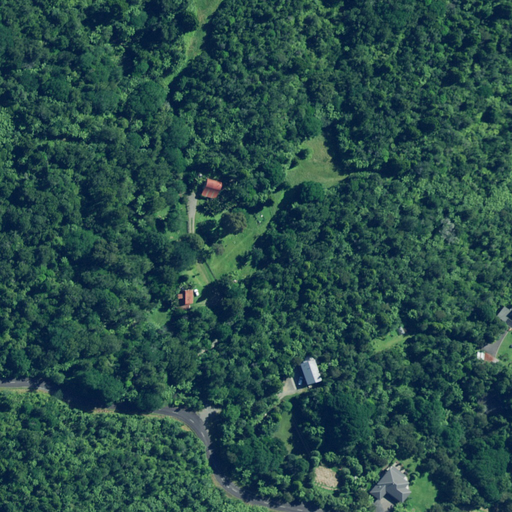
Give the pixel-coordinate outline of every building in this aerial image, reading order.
[(224,183),(211,178),(204,195),(217,200),(224,183)] [(189,294),(182,294),(182,299),(189,300),(189,304),(197,304),(197,291),(189,290),(189,294)] [(511,310),(506,307),(499,317),(511,325),(511,310)] [(500,361),(485,350),(480,357),(495,368),(500,361)] [(322,381),(316,361),(303,365),(309,385),(322,381)] [(412,482),(394,467),(371,493),(380,501),(388,492),(403,505),(413,494),(407,488),(412,482)]
